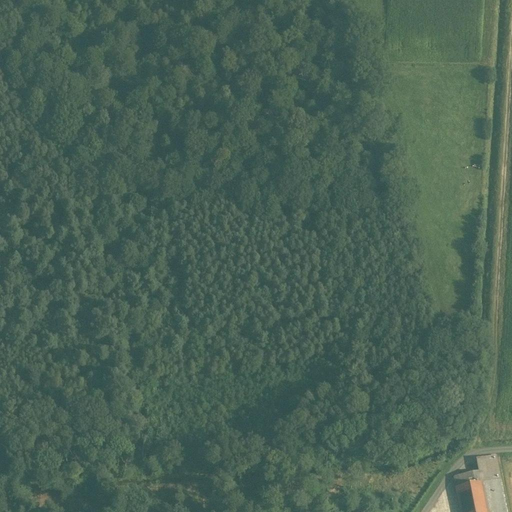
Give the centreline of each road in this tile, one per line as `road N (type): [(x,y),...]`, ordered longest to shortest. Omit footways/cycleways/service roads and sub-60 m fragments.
road 1 (track): [(511,37),(491,372),(463,453)]
road 2 (unclassified): [(511,448),(463,453),(421,511)]
